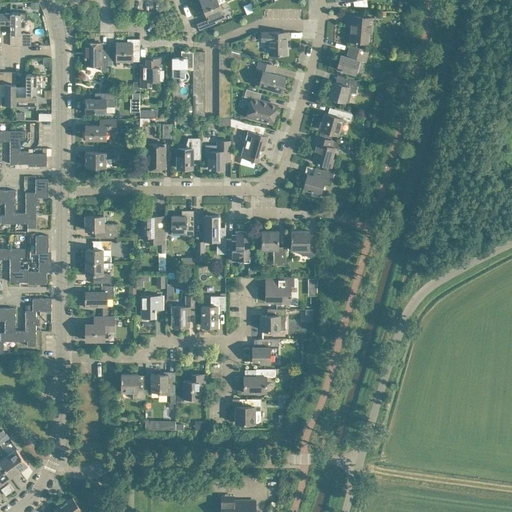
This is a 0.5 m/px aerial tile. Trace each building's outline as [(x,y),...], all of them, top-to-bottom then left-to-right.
[(229,6),(226,0),(204,9),(208,19),(196,23),(199,30),(217,23),(215,19),(224,15),(222,9),(229,6)] [(226,0),(225,0),(200,0),(204,9),(226,0)] [(0,22),(10,23),(10,13),(0,12),(0,22)] [(27,12),(10,13),(10,23),(10,33),(17,33),(21,33),(21,21),(27,21),(27,12)] [(372,17),(356,16),(346,15),(345,22),(351,23),(349,41),(367,42),(368,33),(371,33),(372,17)] [(289,39),(289,32),(261,32),(261,40),(269,40),(269,54),(286,54),(286,39),(289,39)] [(32,33),(23,33),(23,45),(32,45),(32,33)] [(140,58),(140,40),(132,40),(132,43),(116,43),(116,61),(132,61),(132,58),(140,58)] [(101,71),(108,71),(108,49),(101,49),(101,42),(84,42),(84,52),(86,52),(86,65),(101,65),(101,71)] [(365,62),(368,50),(350,45),(346,56),(341,55),(337,68),(355,73),(359,60),(365,62)] [(192,57),(192,51),(181,51),(181,57),(172,57),(172,77),(179,77),(180,78),(180,79),(181,80),(182,81),(183,81),(184,81),(185,81),(186,81),(187,81),(187,80),(188,80),(188,79),(188,78),(188,77),(188,76),(188,75),(187,74),(186,73),(185,73),(184,73),(184,69),(192,69),(192,63),(192,57)] [(240,60),(241,54),(231,51),(231,57),(231,58),(240,60)] [(149,59),(146,59),(146,64),(140,64),(140,82),(140,87),(147,87),(147,81),(163,81),(163,71),(159,71),(159,66),(160,66),(160,58),(149,58),(149,59)] [(259,61),(256,69),(263,71),(261,79),(263,80),(261,85),(259,85),(259,86),(280,92),(285,76),(272,73),(274,65),(259,61)] [(41,74),(26,74),(26,94),(36,94),(41,94),(41,74)] [(355,93),(359,80),(343,76),(341,84),(333,82),(329,97),(333,98),(333,99),(335,100),(336,99),(349,103),(352,92),(355,93)] [(16,94),(16,86),(16,84),(10,84),(4,84),(0,83),(0,96),(0,105),(16,105),(16,94)] [(259,100),(261,92),(246,88),(244,95),(252,98),(250,106),(253,107),(251,117),(272,123),(277,105),(259,100)] [(106,107),(115,107),(115,93),(101,93),(101,99),(86,99),(86,104),(87,104),(87,111),(86,111),(86,112),(106,112),(106,107)] [(36,109),(36,94),(26,94),(16,94),(16,105),(28,105),(28,109),(36,109)] [(352,114),(334,108),(332,115),(325,113),(320,129),(325,130),(323,137),(331,139),(333,132),(338,134),(343,118),(351,120),(352,114)] [(263,134),(265,127),(231,118),(231,125),(248,130),(240,156),(259,161),(264,145),(266,145),(268,135),(263,134)] [(116,131),(116,119),(100,119),(100,125),(86,125),(86,139),(106,139),(106,131),(116,131)] [(171,138),(171,124),(163,124),(162,138),(171,138)] [(0,140),(10,141),(10,130),(0,130),(0,140)] [(25,130),(10,130),(10,141),(10,151),(20,151),(20,139),(25,139),(25,130)] [(340,149),(342,143),(331,139),(323,137),(316,135),(312,151),(316,152),(313,161),(317,162),(331,166),(333,158),(332,158),(335,148),(340,149)] [(193,168),(193,159),(193,156),(200,156),(200,138),(188,138),(188,148),(178,148),(178,154),(177,154),(177,168),(193,168)] [(224,168),(224,160),(224,156),(231,156),(231,141),(218,141),(218,144),(205,144),(205,157),(209,157),(209,168),(224,168)] [(165,167),(165,144),(148,143),(148,167),(165,167)] [(342,143),(340,149),(350,152),(352,145),(342,143)] [(124,152),(124,145),(100,145),(100,152),(86,152),(86,156),(85,156),(85,158),(86,158),(86,166),(106,166),(106,158),(117,158),(117,152),(124,152)] [(29,163),(29,153),(29,151),(20,151),(10,151),(10,164),(28,163),(29,163)] [(47,165),(47,156),(47,153),(29,153),(29,163),(28,163),(28,165),(47,165)] [(331,185),(334,173),(315,168),(313,175),(308,174),(304,188),(313,191),(311,194),(319,197),(323,183),(331,185)] [(35,179),(36,192),(36,197),(48,197),(48,178),(35,179)] [(36,200),(36,197),(36,192),(31,192),(31,185),(26,185),(26,213),(36,213),(36,205),(39,205),(40,200),(36,200)] [(15,189),(0,189),(0,202),(5,203),(15,203),(15,189)] [(16,213),(15,203),(5,203),(5,215),(1,215),(1,223),(16,223),(16,213)] [(194,210),(193,210),(193,211),(186,211),(186,216),(172,215),(172,227),(166,227),(166,232),(185,233),(185,235),(193,235),(194,210)] [(36,228),(36,213),(26,213),(16,213),(16,223),(28,223),(28,228),(36,228)] [(204,239),(220,239),(220,215),(204,215),(204,239)] [(98,237),(117,238),(117,223),(103,223),(104,216),(86,216),(85,230),(98,230),(98,237)] [(157,226),(157,216),(142,216),(142,236),(150,236),(150,243),(159,243),(159,252),(166,252),(166,232),(166,227),(166,226),(157,226)] [(273,249),(273,265),(286,265),(286,251),(278,251),(278,230),(262,230),(262,249),(273,249)] [(291,236),(291,238),(291,250),(306,250),(306,255),(309,255),(309,264),(315,264),(315,255),(315,237),(308,237),(309,230),(292,230),(292,236),(291,236)] [(225,239),(226,252),(232,252),(232,260),(239,260),(239,262),(244,262),(244,259),(250,259),(250,248),(244,248),(244,231),(236,231),(236,235),(231,235),(232,239),(225,239)] [(36,254),(39,253),(48,253),(48,235),(36,235),(36,254)] [(86,249),(86,262),(111,262),(111,256),(103,256),(103,250),(111,250),(111,241),(93,241),(93,249),(86,249)] [(0,258),(10,259),(10,248),(0,248),(0,258)] [(25,248),(10,248),(10,259),(10,269),(20,269),(20,257),(25,257),(25,248)] [(51,272),(51,253),(48,253),(39,253),(39,271),(46,271),(46,272),(51,272)] [(103,274),(103,267),(111,267),(111,262),(86,262),(86,274),(93,274),(93,282),(111,282),(111,274),(103,274)] [(28,271),(28,269),(20,269),(10,269),(10,281),(28,281),(28,271)] [(46,284),(46,272),(46,271),(39,271),(28,271),(28,281),(28,284),(46,284)] [(294,287),(294,276),(272,276),(272,284),(267,284),(267,293),(266,293),(266,302),(291,302),(291,287),(294,287)] [(114,298),(114,285),(101,286),(101,291),(86,292),(86,307),(95,307),(95,305),(101,305),(101,316),(107,316),(107,298),(114,298)] [(217,285),(216,293),(230,294),(230,286),(217,285)] [(189,312),(195,312),(195,288),(191,288),(191,292),(190,293),(190,295),(186,295),(186,306),(172,306),(172,326),(189,325),(189,312)] [(218,309),(226,309),(226,295),(211,295),(211,305),(202,305),(202,325),(218,325),(218,309)] [(155,296),(142,296),(142,317),(155,316),(155,309),(163,309),(163,296),(155,296)] [(51,311),(51,298),(33,298),(33,310),(33,311),(36,311),(36,314),(40,314),(40,311),(51,311)] [(15,308),(0,307),(0,320),(5,320),(15,320),(15,308)] [(285,329),(285,309),(267,308),(267,315),(261,315),(261,329),(285,329)] [(36,318),(36,311),(33,311),(33,310),(25,310),(25,330),(36,330),(36,323),(39,322),(39,318),(36,318)] [(114,331),(114,315),(107,316),(101,316),(99,316),(99,324),(86,324),(86,340),(104,339),(104,331),(114,331)] [(15,341),(15,330),(15,320),(5,320),(5,332),(0,332),(0,340),(3,340),(3,341),(15,341)] [(36,345),(36,331),(36,330),(25,330),(15,330),(15,341),(27,341),(27,345),(36,345)] [(278,355),(278,339),(254,339),(254,346),(253,346),(253,362),(257,362),(257,363),(260,363),(260,362),(270,362),(270,355),(278,355)] [(266,392),(266,380),(266,376),(275,376),(275,368),(256,368),(256,376),(244,376),(244,392),(266,392)] [(151,374),(151,380),(151,391),(159,390),(159,395),(176,395),(176,371),(161,371),(160,374),(151,374)] [(138,380),(138,375),(138,373),(122,373),(122,392),(133,392),(133,399),(146,399),(146,380),(138,380)] [(206,398),(206,373),(192,373),(192,380),(183,380),(183,398),(206,398)] [(261,420),(261,398),(242,398),(242,406),(235,406),(236,422),(258,422),(261,420)] [(206,420),(196,421),(196,429),(206,429),(206,420)] [(19,471),(28,465),(16,449),(7,455),(19,471)] [(0,461),(11,477),(19,471),(7,455),(0,460),(0,461)] [(0,479),(3,483),(11,477),(0,461),(0,479)] [(9,483),(5,486),(10,492),(14,490),(9,483)] [(10,492),(5,486),(1,489),(6,495),(10,492)] [(83,511),(73,497),(63,503),(69,511),(83,511)] [(221,511),(248,511),(249,500),(222,500),(221,511)] [(275,511),(278,503),(275,502),(272,501),(268,511),(275,511)] [(69,511),(63,503),(54,510),(55,511),(69,511)]
